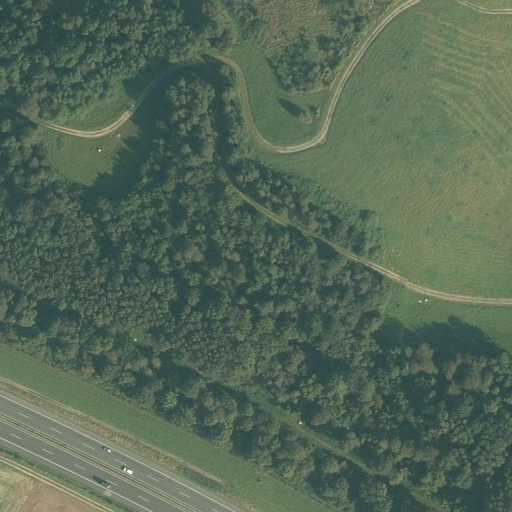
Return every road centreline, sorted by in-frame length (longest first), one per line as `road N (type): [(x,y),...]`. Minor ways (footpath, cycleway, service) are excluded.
road 1 (unknown): [(0,115),(59,141),(98,144),(127,128),(167,82),(215,67),(235,84),(259,151),(281,164),(301,162),(319,152),(345,86),(381,33),(429,7),(461,11)]
road 2 (track): [(0,380),(230,488)]
road 3 (motorway): [(218,511),(0,403)]
road 4 (motorway): [(0,429),(169,511)]
